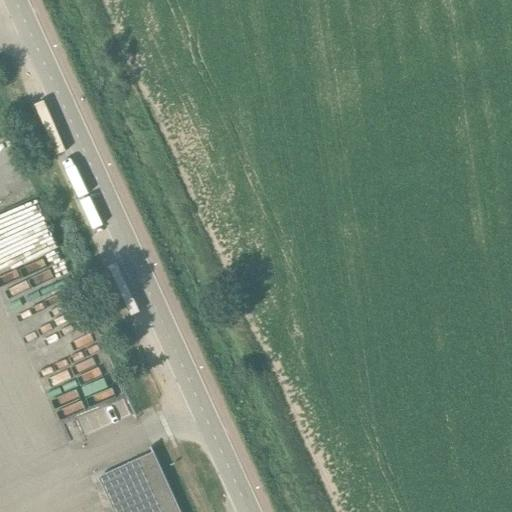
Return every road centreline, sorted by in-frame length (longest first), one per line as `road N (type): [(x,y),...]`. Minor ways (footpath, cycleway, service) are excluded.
road 1 (tertiary): [(249,511),(16,0)]
road 2 (unknown): [(198,400),(44,482)]
